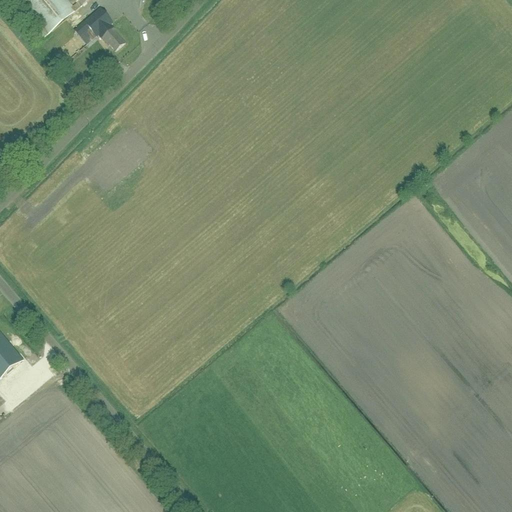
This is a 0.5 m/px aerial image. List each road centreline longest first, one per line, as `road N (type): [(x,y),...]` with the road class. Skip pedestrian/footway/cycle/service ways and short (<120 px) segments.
road 1 (unclassified): [(195,511),(0,283)]
road 2 (tertiary): [(0,204),(201,0)]
